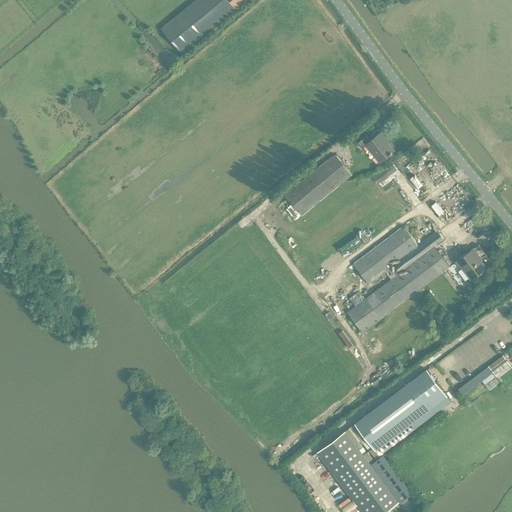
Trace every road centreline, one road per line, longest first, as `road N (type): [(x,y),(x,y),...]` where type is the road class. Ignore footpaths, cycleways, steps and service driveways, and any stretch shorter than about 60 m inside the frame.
road 1 (unknown): [(497,314),(310,444),(307,466),(337,511)]
road 2 (unclassified): [(511,226),(336,0)]
